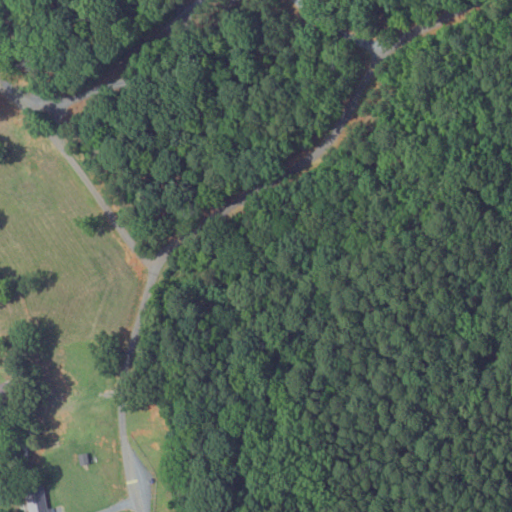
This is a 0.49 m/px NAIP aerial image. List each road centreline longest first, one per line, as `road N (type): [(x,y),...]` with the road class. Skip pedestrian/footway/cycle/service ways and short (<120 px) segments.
road 1 (residential): [(172,246),(141,303),(122,388),(124,470),(135,511),(14,111),(124,228),(147,244),(172,246),(192,223),(323,142),(388,45),(472,0)]
road 2 (residential): [(388,45),(337,33),(299,0),(41,17),(0,41)]
